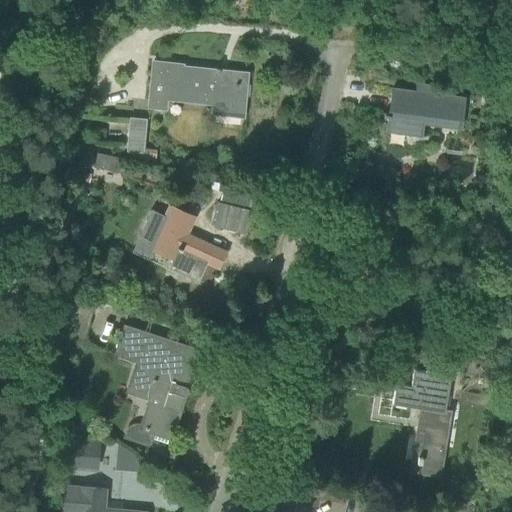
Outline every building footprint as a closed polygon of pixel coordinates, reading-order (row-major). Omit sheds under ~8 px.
[(181,65),(152,62),(148,102),(164,104),(165,98),(214,103),(213,113),(241,116),(245,83),(226,81),(217,78),(218,70),(181,67),(181,65)] [(391,88),(385,131),(419,135),(421,119),(458,124),(462,97),(391,88)] [(129,117),(126,151),(127,151),(143,152),(143,147),(146,119),(129,117)] [(93,168),(124,173),(126,158),(96,152),(93,168)] [(252,206),(256,192),(209,181),(208,189),(221,191),(219,199),(252,206)] [(185,234),(193,217),(170,206),(150,249),(173,259),(178,249),(217,267),(224,252),(185,234)] [(70,295),(64,316),(88,323),(95,302),(70,295)] [(124,326),(116,350),(134,356),(135,353),(139,355),(128,389),(151,396),(142,424),(140,423),(139,423),(138,423),(137,422),(136,422),(135,423),(133,423),(132,423),(131,423),(130,424),(129,425),(128,425),(127,426),(126,427),(125,428),(124,429),(122,438),(149,446),(152,439),(166,443),(169,437),(182,396),(183,396),(184,395),(185,394),(186,393),(187,392),(187,391),(187,390),(186,389),(186,388),(185,387),(184,386),(182,385),(194,350),(188,348),(124,326)] [(476,413),(480,370),(454,367),(449,407),(453,408),(453,411),(476,413)] [(442,411),(448,375),(413,369),(410,386),(394,383),(391,403),(419,408),(415,431),(422,432),(416,471),(436,474),(447,411),(442,411)] [(70,440),(68,466),(96,468),(98,442),(70,440)] [(280,475),(276,494),(317,504),(322,485),(280,475)] [(59,511),(145,511),(146,511),(103,508),(105,489),(62,485),(59,511)]
